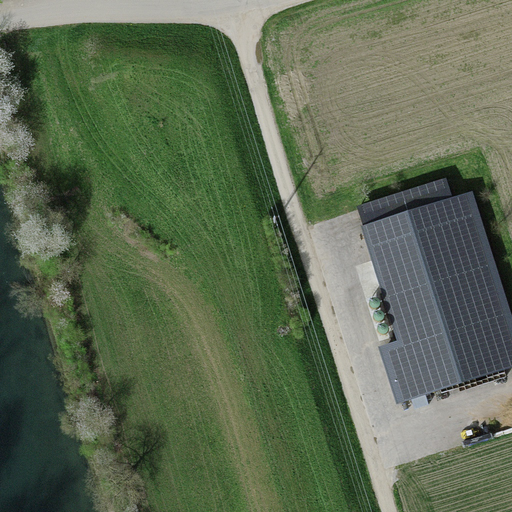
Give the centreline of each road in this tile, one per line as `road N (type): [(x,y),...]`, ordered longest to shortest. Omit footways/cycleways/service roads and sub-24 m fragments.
road 1 (track): [(230,0),(391,511)]
road 2 (unclassified): [(0,19),(200,11),(268,0)]
